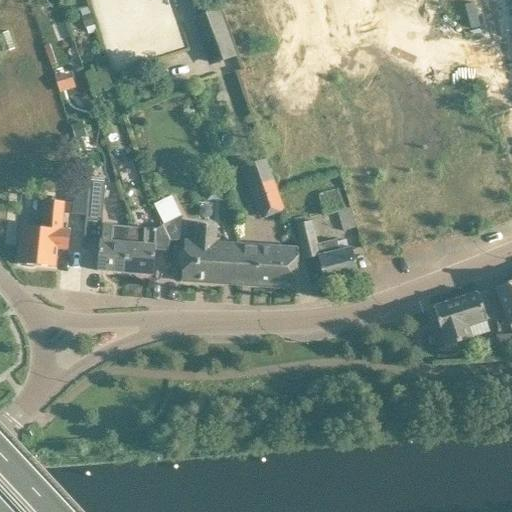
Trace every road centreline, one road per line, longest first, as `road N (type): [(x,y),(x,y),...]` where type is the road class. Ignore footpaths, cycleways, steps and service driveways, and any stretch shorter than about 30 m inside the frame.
road 1 (residential): [(176,325),(335,318),(511,254)]
road 2 (residential): [(45,388),(122,342),(176,325)]
road 3 (residential): [(176,325),(40,320)]
